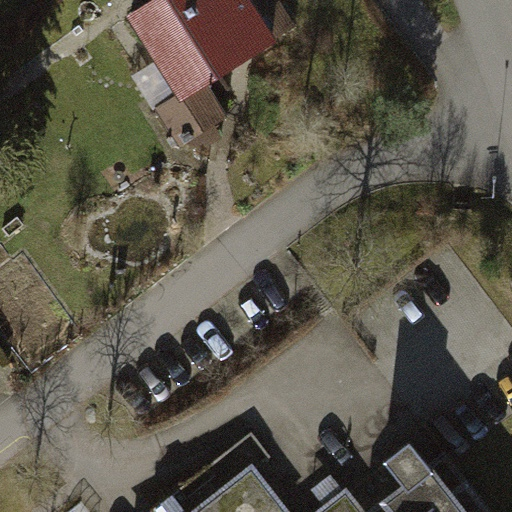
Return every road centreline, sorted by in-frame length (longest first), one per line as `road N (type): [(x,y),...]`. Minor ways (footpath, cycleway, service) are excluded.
road 1 (residential): [(0,433),(328,187),(446,129),(511,122)]
road 2 (residential): [(404,0),(511,109)]
